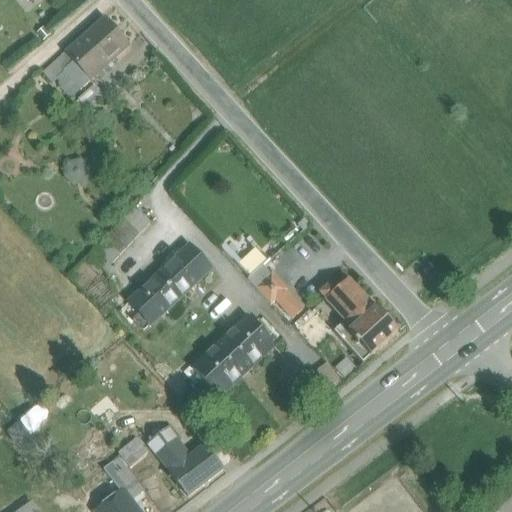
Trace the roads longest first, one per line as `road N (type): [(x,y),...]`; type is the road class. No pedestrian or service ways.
road 1 (tertiary): [(457,346),(425,324),(129,0)]
road 2 (primary): [(241,511),(457,346)]
